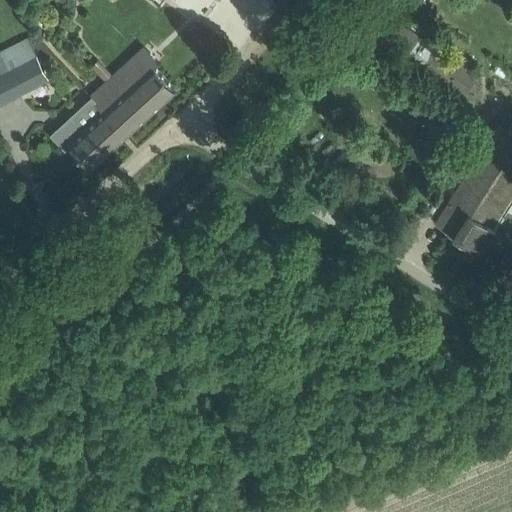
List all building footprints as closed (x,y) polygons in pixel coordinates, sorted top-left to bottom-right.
[(376,10),(364,29),(466,94),(469,88),(478,93),(483,86),(476,81),(474,80),(477,75),(480,72),(472,67),(470,66),(439,46),(409,27),(407,26),(391,15),(389,14),(378,7),(376,10)] [(0,50),(0,68),(13,95),(48,78),(28,37),(0,50)] [(145,46),(105,82),(122,101),(108,114),(126,133),(175,88),(154,65),(158,61),(145,46)] [(72,115),(52,133),(65,147),(69,143),(90,166),(126,133),(108,114),(122,101),(105,82),(91,95),(92,96),(104,109),(83,128),(72,115)] [(436,222),(481,250),(494,230),(492,228),(511,197),(511,120),(507,128),(498,122),(436,222)]
